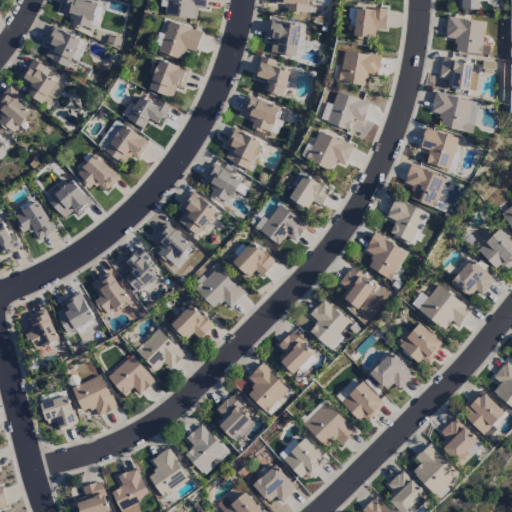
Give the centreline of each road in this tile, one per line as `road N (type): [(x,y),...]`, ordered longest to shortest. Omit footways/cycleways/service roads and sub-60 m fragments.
road 1 (residential): [(419,0),(408,90),(382,168),(338,243),(160,422),(111,449),(34,471)]
road 2 (residential): [(240,0),(233,51),(195,132),(147,206),(84,254),(0,295)]
road 3 (residential): [(511,314),(319,511)]
road 4 (residential): [(48,511),(0,342)]
